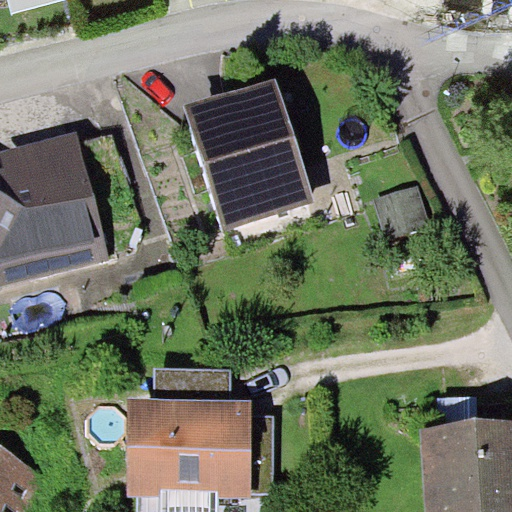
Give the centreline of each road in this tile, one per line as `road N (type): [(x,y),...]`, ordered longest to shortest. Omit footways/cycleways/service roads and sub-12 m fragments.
road 1 (residential): [(0,77),(124,43),(315,16),(411,39)]
road 2 (residential): [(511,300),(408,82),(411,39)]
road 3 (track): [(295,376),(482,357),(511,339)]
